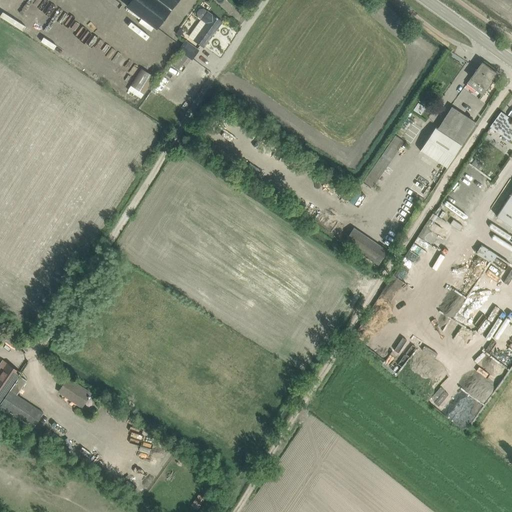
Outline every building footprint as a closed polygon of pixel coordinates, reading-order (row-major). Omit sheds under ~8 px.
[(133,0),(128,8),(158,30),(179,0),(133,0)] [(207,23),(194,40),(204,47),(222,22),(208,12),(202,8),(199,8),(196,12),(197,16),(201,19),(207,23)] [(179,50),(191,59),(198,50),(186,41),(179,50)] [(166,43),(158,56),(164,60),(172,46),(166,43)] [(467,83),(482,95),(493,80),(497,74),(482,62),(477,69),(475,71),(476,71),(467,83)] [(142,68),(131,85),(143,92),(153,75),(142,68)] [(418,102),(413,109),(421,115),(425,107),(418,102)] [(447,167),(462,145),(476,123),(457,111),(448,124),(443,121),(437,129),(434,127),(420,149),(447,167)] [(501,113),(491,126),(509,139),(511,134),(511,120),(501,113)] [(381,156),(374,152),(358,179),(373,188),(403,139),(394,134),(381,156)] [(511,192),(496,216),(511,226),(511,192)] [(440,202),(462,219),(468,211),(446,194),(440,202)] [(427,230),(423,227),(401,262),(416,271),(423,259),(422,258),(431,243),(439,248),(448,232),(443,229),(451,216),(440,209),(427,230)] [(344,242),(378,265),(387,251),(353,228),(344,242)] [(474,253),(491,262),(496,252),(479,244),(474,253)] [(0,401),(20,373),(6,363),(0,372),(0,401)] [(22,374),(20,373),(0,401),(0,404),(34,427),(44,413),(17,395),(27,381),(20,376),(22,374)] [(88,397),(89,398),(90,396),(89,395),(90,393),(68,379),(59,392),(82,406),(88,397)] [(83,444),(79,450),(88,457),(92,451),(83,444)] [(178,450),(173,457),(185,465),(189,458),(178,450)] [(198,509),(205,499),(201,496),(193,506),(198,509)]
